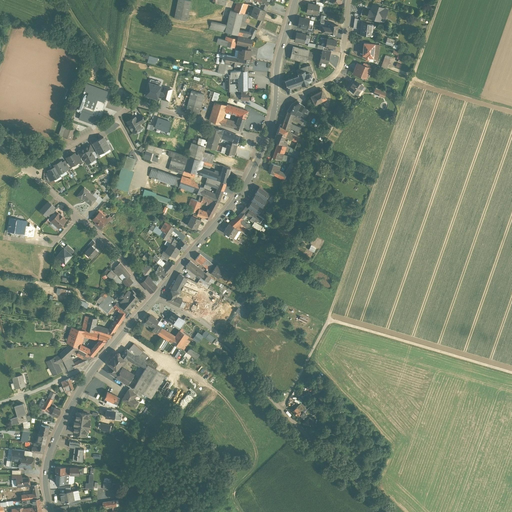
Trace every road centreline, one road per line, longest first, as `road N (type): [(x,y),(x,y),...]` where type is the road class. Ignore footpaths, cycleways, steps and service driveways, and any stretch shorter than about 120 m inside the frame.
road 1 (track): [(327,319),(439,0)]
road 2 (residential): [(265,140),(140,104),(27,170),(78,216)]
road 3 (track): [(279,403),(327,319),(511,373)]
road 4 (residential): [(152,299),(93,368),(64,418),(45,469),(50,511)]
road 5 (track): [(228,345),(305,435),(389,511)]
road 6 (residential): [(265,140),(246,183),(152,299)]
road 7 (residential): [(275,98),(302,93),(338,71),(348,0)]
